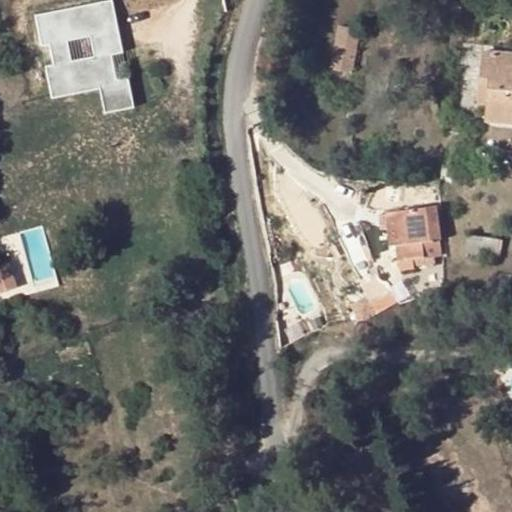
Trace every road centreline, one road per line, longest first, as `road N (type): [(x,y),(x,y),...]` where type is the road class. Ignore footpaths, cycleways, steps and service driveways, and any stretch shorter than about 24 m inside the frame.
road 1 (unclassified): [(276,454),(233,109),(258,0)]
road 2 (residential): [(276,454),(315,357),(511,356)]
